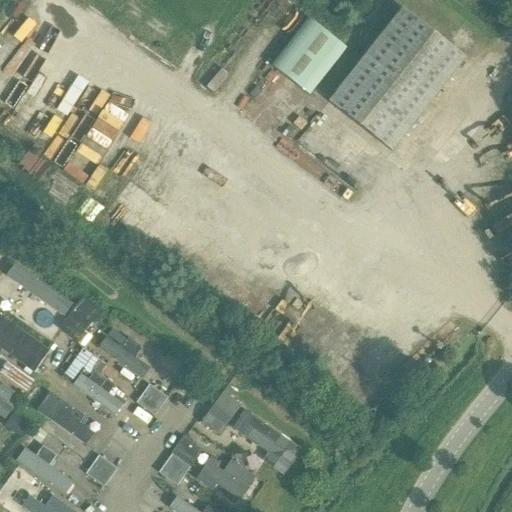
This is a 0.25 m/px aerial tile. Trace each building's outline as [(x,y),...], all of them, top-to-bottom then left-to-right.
[(328,103),(391,153),(465,59),(402,9),(328,103)] [(309,19),(271,68),(309,97),(346,48),(309,19)] [(16,267),(7,280),(63,318),(72,306),(16,267)] [(59,330),(77,343),(100,312),(82,299),(59,330)] [(2,318),(0,320),(0,348),(35,374),(50,353),(2,318)] [(112,330),(108,336),(122,347),(126,340),(112,330)] [(109,340),(101,350),(143,381),(151,370),(138,361),(144,352),(130,341),(123,351),(109,340)] [(0,372),(0,376),(25,394),(33,382),(7,363),(0,372)] [(84,378),(77,388),(117,416),(125,406),(112,396),(118,388),(96,373),(90,382),(84,378)] [(0,420),(4,423),(13,410),(6,406),(14,395),(0,384),(0,420)] [(150,386),(143,395),(161,408),(167,398),(150,386)] [(201,423),(218,435),(239,406),(222,394),(201,423)] [(50,395),(37,412),(86,448),(94,436),(80,426),(85,420),(50,395)] [(161,408),(143,395),(136,404),(154,417),(161,408)] [(14,415),(5,427),(22,439),(30,427),(14,415)] [(253,419),(240,437),(268,457),(263,463),(284,477),(301,452),(253,419)] [(40,430),(33,440),(40,445),(47,435),(40,430)] [(177,448),(172,456),(190,469),(196,461),(177,448)] [(26,451),(17,464),(66,499),(76,486),(51,468),(58,459),(43,449),(36,458),(26,451)] [(172,456),(165,465),(183,478),(190,469),(172,456)] [(99,457),(92,466),(110,479),(117,470),(99,457)] [(211,459),(199,475),(239,503),(256,480),(232,463),(224,475),(217,470),(220,465),(211,459)] [(314,464),(305,464),(305,476),(316,475),(317,475),(317,463),(314,464)] [(183,478),(165,465),(158,474),(177,487),(183,478)] [(110,479),(92,466),(86,475),(103,488),(110,479)] [(32,499),(21,511),(72,511),(53,498),(45,509),(32,499)] [(197,511),(178,499),(169,511),(212,511),(207,509),(205,511),(197,511)]
